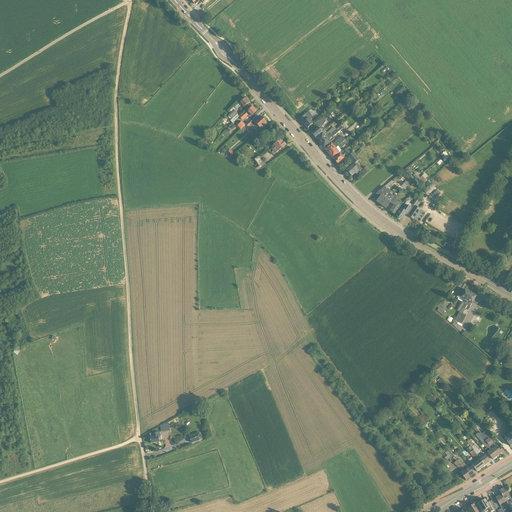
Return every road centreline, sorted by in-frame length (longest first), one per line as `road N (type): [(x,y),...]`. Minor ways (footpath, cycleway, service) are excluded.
road 1 (track): [(0,483),(139,438),(115,110),(129,0)]
road 2 (secondary): [(511,293),(373,214),(234,64)]
road 3 (unclassified): [(0,76),(129,0)]
